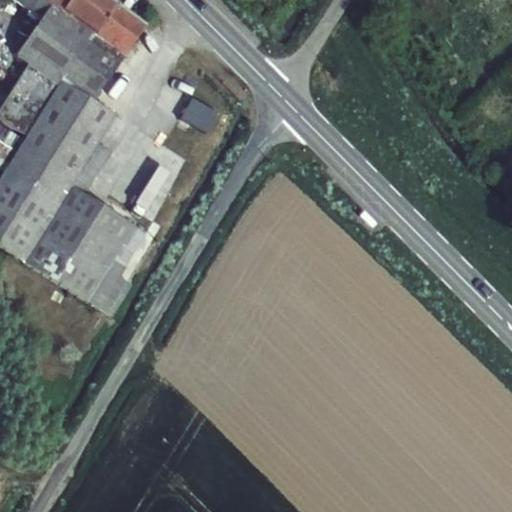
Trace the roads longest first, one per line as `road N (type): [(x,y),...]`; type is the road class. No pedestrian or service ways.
road 1 (unclassified): [(284,97),(34,511)]
road 2 (tertiary): [(511,327),(284,97)]
road 3 (tertiary): [(284,97),(188,0)]
